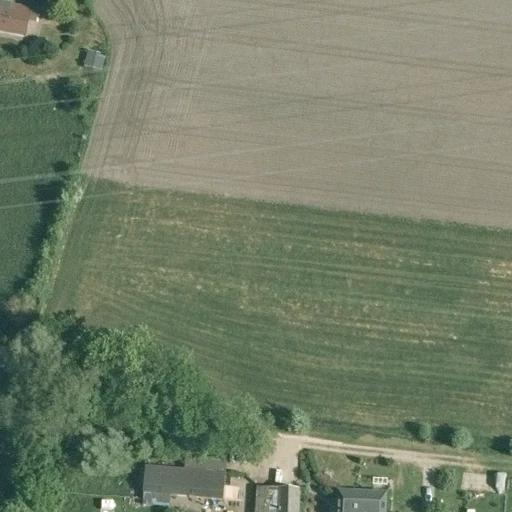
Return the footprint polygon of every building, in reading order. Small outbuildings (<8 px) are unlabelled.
[(34,23),(37,10),(0,3),(0,31),(24,36),(27,21),(34,23)] [(85,67),(102,71),(105,55),(88,51),(85,67)] [(141,495),(221,503),(224,474),(143,466),(141,495)] [(298,511),(299,490),(256,488),(254,511),(298,511)] [(385,511),(386,495),(338,494),(337,511),(385,511)]
